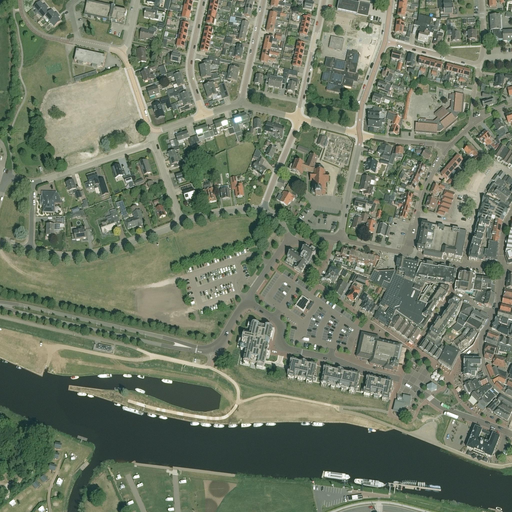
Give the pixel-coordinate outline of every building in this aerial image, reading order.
[(305,2),(305,0),(298,0),(298,1),(302,2),(302,5),(301,9),(305,10),(312,12),(314,4),(306,2),(305,2)] [(340,0),(339,0),(337,11),(368,17),(368,16),(368,15),(369,11),(370,5),(360,3),(360,0),(358,0),(340,0),(341,0),(340,0)] [(444,9),(452,9),(454,9),(453,5),(453,4),(452,4),(452,3),(446,3),(445,0),(439,0),(440,6),(442,6),(444,7),(444,9)] [(275,11),(282,13),(283,10),(278,9),(278,6),(281,7),(282,6),(285,7),(285,6),(290,8),(291,5),(285,4),(279,2),(279,3),(272,1),(271,7),(276,8),(275,11)] [(43,5),(40,2),(33,8),(38,13),(47,6),(45,4),(43,5)] [(253,6),(245,4),(241,3),(237,2),(237,5),(238,5),(240,6),(246,7),(245,10),(252,12),(253,6)] [(112,8),(87,3),(84,15),(89,16),(88,17),(109,22),(109,20),(112,21),(111,22),(124,25),(127,12),(115,10),(115,7),(114,7),(112,7),(112,8)] [(42,19),(45,16),(49,13),(47,10),(48,8),(47,6),(38,13),(42,19)] [(245,10),(239,9),(239,12),(245,13),(244,16),(251,18),(252,12),(245,10)] [(453,14),(454,14),(454,12),(454,10),(454,9),(452,9),(444,9),(444,12),(442,13),(440,13),(441,19),(450,19),(449,15),(452,15),(453,15),(453,13),(453,14)] [(45,16),(50,22),(58,15),(56,13),(55,14),(52,10),(49,13),(45,16)] [(154,20),(158,21),(159,17),(155,16),(156,12),(146,10),(144,18),(154,20)] [(286,17),(290,18),(290,16),(289,15),(286,15),(287,14),(282,13),(275,11),(274,14),(270,13),(269,19),(276,21),(277,18),(280,19),(280,16),(286,18),(286,17)] [(60,17),(58,15),(50,22),(54,27),(61,21),(58,18),(60,17)] [(435,27),(430,26),(432,19),(419,15),(418,22),(415,22),(414,26),(420,27),(419,30),(418,34),(417,34),(416,40),(418,40),(418,41),(424,43),(424,42),(427,42),(429,37),(430,33),(433,34),(434,30),(435,27)] [(511,31),(501,32),(500,16),(490,17),(491,31),(492,31),(492,35),(499,41),(500,41),(500,43),(503,43),(503,42),(511,41),(511,31)] [(455,33),(455,29),(451,29),(451,24),(447,24),(447,31),(451,31),(451,33),(452,33),(452,41),(460,41),(459,33),(455,33)] [(240,35),(247,36),(248,30),(241,29),(235,27),(234,30),(238,31),(241,32),(240,35)] [(142,30),(139,40),(146,42),(146,39),(153,41),(154,33),(156,33),(157,30),(149,28),(149,31),(142,30)] [(443,39),(442,39),(444,34),(438,32),(438,34),(435,33),(434,38),(435,38),(433,45),(440,47),(443,39)] [(237,40),(239,41),(245,42),(247,36),(240,35),(234,33),(233,36),(238,37),(237,40)] [(329,48),(342,51),(342,50),(344,40),(331,37),(329,48)] [(213,49),(213,48),(214,46),(210,45),(210,42),(203,40),(202,46),(209,48),(213,49)] [(137,50),(138,63),(146,63),(145,49),(137,50)] [(82,63),(84,52),(77,50),(74,61),(82,63)] [(169,51),(162,50),(160,50),(159,52),(160,52),(159,54),(158,58),(159,58),(158,60),(157,64),(158,66),(160,65),(159,65),(160,65),(161,60),(161,59),(162,59),(162,55),(161,55),(162,53),(168,55),(169,51)] [(243,54),(230,51),(229,53),(232,54),(232,57),(242,60),(243,54)] [(356,80),(357,81),(358,80),(358,78),(359,75),(356,75),(356,73),(360,56),(357,55),(358,52),(353,51),(353,52),(350,52),(348,51),(346,63),(336,61),(326,59),(324,68),(325,68),(324,73),(323,73),(321,82),(328,84),(327,91),(342,95),(344,87),(352,89),(354,82),(356,82),(356,80)] [(89,65),(91,53),(84,52),(82,63),(83,63),(83,65),(86,65),(86,64),(89,65)] [(402,55),(393,52),(391,59),(399,61),(400,61),(402,55)] [(94,54),(91,53),(89,65),(96,66),(98,55),(94,54)] [(100,67),(103,68),(106,57),(98,55),(96,66),(97,67),(97,68),(100,68),(100,67)] [(168,58),(166,63),(174,65),(174,63),(180,64),(181,57),(172,55),(169,55),(168,58)] [(415,69),(413,68),(413,65),(414,65),(415,61),(414,61),(415,57),(409,55),(407,63),(406,66),(409,67),(408,72),(413,74),(414,74),(415,69)] [(275,59),(269,58),(262,56),(261,63),(268,64),(268,61),(275,62),(278,62),(278,60),(275,59)] [(220,60),(219,63),(231,65),(230,68),(229,74),(232,75),(238,76),(240,70),(238,70),(239,66),(231,65),(232,62),(220,60)] [(210,62),(203,63),(203,66),(200,67),(201,73),(210,72),(209,66),(210,66),(210,62)] [(436,76),(438,70),(441,71),(443,64),(437,63),(434,75),(436,76)] [(447,65),(447,68),(445,67),(444,71),(449,73),(448,76),(446,76),(445,81),(442,80),(441,83),(448,85),(450,79),(451,76),(451,73),(452,73),(453,67),(447,65)] [(287,79),(288,75),(289,72),(289,70),(285,70),(284,74),(281,73),(280,77),(283,78),(283,79),(287,79)] [(384,70),(382,76),(391,80),(394,73),(384,70)] [(74,78),(75,82),(97,75),(96,71),(89,74),(74,78)] [(145,83),(155,79),(153,75),(150,76),(148,71),(142,73),(145,83)] [(181,74),(177,75),(175,72),(167,74),(168,78),(172,77),(172,78),(175,78),(176,82),(183,80),(181,74)] [(210,72),(201,73),(202,79),(206,79),(207,82),(213,80),(214,80),(219,79),(218,77),(217,77),(217,74),(213,75),(213,74),(211,75),(210,72)] [(232,75),(229,74),(222,73),(221,76),(224,76),(223,81),(226,82),(227,83),(230,84),(231,83),(231,81),(237,83),(238,76),(232,75)] [(258,74),(257,76),(255,85),(261,86),(263,77),(264,75),(258,74)] [(494,87),(502,89),(503,85),(504,78),(496,77),(494,87)] [(276,79),(274,88),(281,90),(283,80),(276,79)] [(287,92),(294,94),(295,88),(297,88),(299,81),(290,79),(287,92)] [(174,94),(179,92),(178,88),(184,86),(183,80),(176,82),(172,83),(172,85),(173,85),(175,89),(166,92),(168,96),(174,94)] [(161,86),(162,90),(165,89),(163,81),(157,83),(158,87),(161,86)] [(378,89),(381,90),(380,92),(390,95),(391,92),(390,91),(391,87),(380,83),(378,89)] [(204,87),(206,93),(215,90),(213,84),(204,87)] [(157,87),(147,90),(150,98),(160,95),(157,87)] [(216,93),(215,90),(206,93),(209,99),(212,97),(213,101),(222,98),(220,94),(219,95),(218,92),(216,93)] [(456,94),(452,94),(452,96),(449,96),(449,100),(452,100),(451,108),(446,111),(443,108),(435,115),(438,118),(434,122),(426,122),(426,120),(420,120),(419,125),(416,124),(415,133),(437,135),(437,133),(440,133),(444,129),(446,131),(457,121),(456,120),(460,116),(460,113),(463,113),(464,95),(456,94)] [(482,102),(483,108),(494,105),(491,95),(483,94),(482,97),(487,98),(487,100),(482,102)] [(391,98),(385,96),(384,99),(375,95),(372,102),(380,105),(381,101),(384,103),(385,100),(394,103),(395,100),(391,98)] [(170,103),(169,99),(168,97),(160,100),(162,105),(170,103)] [(191,101),(190,102),(189,99),(183,101),(178,103),(179,106),(184,104),(185,107),(188,106),(189,106),(192,105),(191,101)] [(163,114),(160,103),(152,106),(156,116),(163,114)] [(91,106),(92,113),(101,112),(100,105),(91,106)] [(115,109),(107,111),(109,120),(117,117),(115,109)] [(382,113),(382,110),(379,109),(376,109),(376,112),(369,111),(368,119),(369,119),(379,120),(380,113),(382,113)] [(105,113),(96,116),(99,123),(107,120),(105,113)] [(240,123),(242,122),(240,116),(234,118),(236,123),(232,125),(235,134),(241,132),(238,126),(240,125),(240,124),(240,123)] [(396,136),(399,128),(401,129),(403,123),(400,122),(401,119),(395,117),(392,125),(393,126),(390,133),(396,136)] [(379,120),(369,119),(368,127),(379,128),(380,123),(385,124),(385,121),(380,120),(379,120)] [(230,136),(235,134),(232,125),(228,126),(226,120),(220,121),(224,131),(227,129),(230,136)] [(223,131),(224,131),(220,121),(214,123),(216,130),(217,130),(220,129),(221,131),(223,130),(223,131)] [(503,127),(500,121),(497,122),(496,122),(494,123),(494,124),(498,131),(496,132),(499,136),(506,132),(503,127)] [(285,128),(267,123),(265,132),(283,137),(285,128)] [(63,138),(73,136),(70,127),(61,129),(63,138)] [(48,130),(50,139),(59,136),(56,128),(48,130)] [(203,134),(201,128),(195,130),(197,136),(194,137),(196,143),(196,146),(200,145),(198,139),(204,137),(203,134)] [(191,148),(196,146),(196,143),(194,137),(190,139),(188,132),(182,134),(184,141),(188,139),(191,148)] [(485,132),(481,135),(490,145),(492,144),(488,140),(491,138),(485,132)] [(178,143),(184,141),(182,134),(176,136),(177,140),(173,141),(175,147),(179,146),(178,146),(179,146),(178,143)] [(495,151),(490,145),(481,135),(477,139),(482,145),(485,143),(488,147),(487,148),(493,154),(495,151)] [(324,148),(326,141),(324,141),(325,137),(320,137),(317,145),(322,147),(324,148)] [(59,140),(54,142),(57,150),(62,148),(59,140)] [(381,159),(389,161),(391,156),(389,155),(391,148),(382,145),(381,147),(380,147),(378,153),(382,155),(381,159)] [(97,148),(100,156),(106,154),(104,146),(97,148)] [(175,147),(172,148),(174,152),(168,154),(170,160),(177,157),(180,156),(179,154),(176,155),(175,152),(180,150),(179,146),(175,147)] [(476,165),(476,164),(482,159),(478,155),(475,152),(470,146),(469,147),(468,147),(464,150),(469,156),(472,154),(475,157),(472,160),(473,161),(471,162),(474,166),(476,165)] [(494,157),(497,159),(496,161),(499,162),(506,150),(501,146),(494,157)] [(272,159),(276,150),(269,147),(265,156),(272,159)] [(389,165),(391,165),(392,166),(393,166),(395,158),(402,159),(403,149),(397,149),(396,155),(392,155),(389,165)] [(428,161),(429,161),(430,159),(432,155),(428,153),(429,153),(425,151),(416,150),(416,153),(422,154),(423,155),(421,157),(422,157),(421,158),(424,160),(424,159),(428,161)] [(511,154),(506,150),(499,162),(501,164),(502,162),(505,164),(511,154)] [(316,194),(316,196),(319,196),(322,196),(322,195),(325,195),(326,183),(328,183),(329,177),(329,174),(325,174),(325,172),(324,172),(323,171),(323,170),(322,168),(321,168),(320,168),(319,168),(318,168),(317,169),(315,168),(318,158),(311,155),(307,165),(304,164),(305,163),(301,162),(301,163),(295,161),(293,166),(291,165),(289,170),(292,171),(293,172),(295,173),(297,173),(302,175),(303,171),(307,172),(311,174),(310,180),(310,182),(313,182),(312,191),(313,191),(312,193),(312,194),(313,194),(313,195),(314,195),(315,195),(316,194)] [(180,156),(177,157),(170,160),(171,162),(170,162),(171,167),(175,166),(176,166),(177,168),(186,165),(185,161),(184,161),(182,162),(180,156)] [(457,156),(453,161),(459,166),(463,161),(462,160),(462,159),(459,157),(457,156)] [(257,162),(252,169),(262,176),(267,170),(262,166),(264,162),(259,159),(257,163),(257,162)] [(375,173),(377,162),(368,160),(366,171),(375,173)] [(151,173),(147,161),(140,163),(144,176),(151,173)] [(453,161),(449,165),(455,170),(459,166),(453,161)] [(416,169),(423,173),(423,172),(422,172),(424,166),(418,164),(416,169)] [(455,170),(449,165),(445,170),(451,175),(455,170)] [(112,168),(116,178),(123,176),(120,166),(112,168)] [(410,174),(420,178),(423,173),(416,169),(414,173),(410,171),(409,171),(407,174),(409,174),(410,174)] [(447,179),(451,175),(445,170),(441,174),(443,176),(442,177),(445,179),(445,178),(447,179)] [(496,183),(495,185),(499,188),(504,182),(505,182),(507,183),(511,179),(508,177),(508,178),(505,176),(505,175),(501,172),(498,177),(496,176),(492,181),(496,183)] [(108,194),(104,179),(99,181),(96,173),(87,176),(89,183),(85,184),(87,190),(94,187),(98,185),(102,197),(108,194)] [(184,174),(176,177),(178,182),(179,184),(183,182),(182,180),(186,179),(184,174)] [(411,181),(418,184),(420,178),(410,174),(409,174),(409,175),(409,176),(412,177),(411,181)] [(363,177),(361,184),(374,186),(375,182),(376,177),(369,175),(368,178),(363,177)] [(126,184),(129,183),(131,189),(134,188),(133,182),(131,176),(124,178),(126,184)] [(231,178),(232,191),(235,190),(236,198),(244,197),(242,185),(237,186),(236,178),(231,178)] [(407,182),(410,183),(409,187),(414,189),(416,184),(417,184),(418,184),(411,181),(408,179),(407,182)] [(66,184),(68,188),(67,189),(68,192),(69,191),(69,192),(72,191),(74,195),(75,194),(77,200),(82,198),(80,192),(77,193),(76,190),(73,181),(66,184)] [(504,205),(508,208),(511,203),(511,202),(511,197),(503,191),(506,186),(504,182),(499,188),(495,185),(494,184),(494,185),(493,184),(490,188),(489,189),(490,190),(488,193),(493,196),(505,204),(504,205)] [(371,196),(373,191),(374,186),(361,184),(360,190),(365,192),(365,195),(371,196)] [(434,185),(430,193),(436,195),(437,191),(441,193),(442,189),(444,190),(450,190),(451,186),(442,184),(442,185),(440,185),(439,187),(434,185)] [(196,199),(193,190),(191,185),(184,187),(186,192),(183,193),(186,201),(190,199),(191,200),(196,199)] [(285,191),(296,197),(298,194),(288,185),(285,191)] [(203,191),(206,204),(216,202),(213,189),(211,189),(210,186),(204,187),(205,191),(203,191)] [(230,199),(229,190),(221,191),(222,200),(230,199)] [(443,198),(440,206),(449,209),(450,209),(453,200),(453,199),(455,194),(445,191),(444,195),(442,195),(441,197),(443,198)] [(279,195),(277,200),(280,202),(280,203),(287,207),(291,201),(293,202),(294,199),(284,192),(282,195),(284,196),(283,198),(279,195)] [(55,204),(62,204),(59,194),(54,194),(53,194),(53,193),(43,193),(43,198),(43,200),(41,199),(41,205),(44,205),(44,209),(54,210),(54,202),(55,202),(55,204)] [(497,216),(504,220),(504,219),(505,219),(506,217),(510,209),(484,196),(483,198),(482,205),(483,205),(482,207),(482,208),(487,210),(497,216)] [(373,206),(373,204),(374,203),(365,198),(364,202),(356,200),(354,207),(365,209),(366,205),(373,206)] [(438,201),(429,198),(426,207),(435,209),(438,201)] [(126,219),(129,218),(123,202),(116,204),(118,209),(120,208),(124,220),(125,221),(126,220),(126,219)] [(401,212),(408,214),(410,208),(399,205),(398,207),(402,208),(401,212)] [(448,214),(449,209),(440,206),(437,214),(444,216),(445,213),(448,214)] [(137,226),(138,229),(142,227),(141,225),(145,224),(144,224),(140,212),(140,211),(138,212),(137,207),(132,208),(133,214),(135,219),(125,222),(127,230),(137,226)] [(163,207),(156,209),(158,215),(157,216),(158,218),(159,218),(159,219),(166,216),(163,207)] [(479,216),(478,221),(490,223),(494,224),(495,223),(495,221),(502,222),(504,220),(497,216),(487,210),(482,208),(481,213),(480,212),(479,216)] [(102,223),(103,226),(101,227),(103,233),(104,233),(105,234),(107,233),(107,232),(116,229),(116,228),(113,221),(119,219),(117,213),(111,215),(111,217),(106,219),(107,221),(102,223)] [(355,218),(352,228),(360,230),(362,223),(366,224),(368,216),(362,214),(361,220),(355,218)] [(47,225),(47,236),(54,236),(55,230),(60,230),(60,225),(62,225),(63,220),(57,219),(57,224),(54,224),(54,225),(47,225)] [(368,222),(366,232),(373,234),(376,224),(375,223),(376,220),(372,219),(371,222),(368,222)] [(487,237),(490,223),(478,221),(477,221),(478,221),(477,227),(475,233),(475,234),(475,235),(487,238),(487,237)] [(500,234),(502,222),(495,221),(495,223),(494,224),(493,232),(500,234)] [(423,256),(442,259),(442,255),(447,256),(448,255),(455,256),(462,257),(467,232),(460,231),(460,230),(453,229),(444,227),(442,227),(439,226),(429,225),(422,223),(421,229),(419,229),(417,244),(419,245),(417,250),(424,252),(423,256)] [(484,260),(484,261),(485,262),(486,261),(497,262),(499,245),(491,244),(493,232),(494,224),(490,223),(487,237),(487,238),(485,255),(484,260)] [(377,235),(384,237),(388,238),(388,237),(391,228),(380,225),(377,235)] [(75,235),(72,235),(72,240),(76,240),(76,241),(80,240),(80,239),(87,238),(85,228),(81,228),(81,231),(75,232),(75,235)] [(491,244),(499,245),(500,234),(493,232),(491,244)] [(487,238),(475,235),(472,247),(471,247),(469,253),(470,254),(485,255),(487,238)] [(310,249),(306,246),(301,253),(300,255),(299,256),(292,251),(287,258),(288,259),(285,262),(289,265),(288,265),(289,265),(289,264),(294,268),(294,269),(299,273),(301,274),(304,270),(306,267),(307,268),(312,261),(311,260),(316,253),(315,252),(317,250),(312,246),(310,249)] [(344,259),(347,249),(343,247),(341,253),(337,252),(335,257),(340,259),(340,258),(344,259)] [(353,261),(356,250),(355,250),(352,249),(351,250),(348,262),(353,263),(353,261)] [(374,254),(370,265),(374,266),(374,267),(375,267),(377,259),(379,260),(380,257),(378,256),(375,255),(374,254)] [(484,260),(485,255),(470,254),(469,260),(477,261),(484,262),(484,261),(484,260)] [(397,272),(396,275),(404,278),(403,280),(405,281),(413,284),(422,263),(420,262),(418,262),(417,262),(416,262),(416,261),(415,261),(415,262),(406,260),(399,258),(399,260),(397,260),(396,267),(397,267),(397,272)] [(457,270),(457,269),(453,269),(453,267),(452,267),(448,267),(448,266),(448,267),(439,265),(439,266),(435,265),(434,265),(431,265),(431,264),(430,264),(430,265),(428,264),(426,264),(426,263),(426,264),(422,263),(413,284),(423,288),(425,284),(431,285),(431,283),(436,284),(450,286),(450,285),(451,285),(452,284),(452,282),(453,283),(454,283),(455,276),(456,276),(457,270)] [(335,269),(331,267),(324,279),(334,284),(338,277),(334,275),(335,273),(338,275),(340,271),(336,268),(335,269)] [(371,276),(369,280),(368,281),(372,283),(374,284),(380,273),(379,273),(380,272),(377,272),(374,270),(374,271),(371,276)] [(403,280),(404,278),(396,275),(397,272),(395,272),(392,279),(388,277),(388,272),(386,272),(380,272),(379,273),(380,273),(374,284),(384,289),(387,290),(386,293),(382,300),(380,304),(378,310),(375,316),(376,316),(375,318),(378,320),(378,321),(381,323),(385,326),(385,325),(389,328),(390,326),(391,327),(390,329),(409,342),(413,344),(420,334),(425,327),(428,323),(425,321),(426,319),(422,316),(427,305),(419,302),(417,301),(423,288),(413,284),(405,281),(403,280)] [(477,279),(475,278),(476,276),(459,274),(459,275),(458,275),(459,276),(458,284),(456,284),(456,285),(455,285),(455,286),(456,286),(454,292),(463,293),(463,294),(464,294),(468,294),(468,295),(470,295),(469,298),(475,300),(478,293),(480,278),(477,278),(477,279)] [(366,287),(368,281),(369,280),(366,279),(358,276),(357,276),(354,282),(360,285),(366,287)] [(495,286),(495,285),(494,280),(493,280),(493,279),(483,278),(480,278),(478,293),(494,295),(495,286)] [(339,281),(334,292),(341,296),(347,285),(339,281)] [(353,287),(350,291),(352,292),(348,298),(348,299),(352,302),(354,302),(358,296),(358,295),(360,292),(361,290),(360,289),(361,288),(354,283),(352,287),(353,287)] [(427,305),(422,316),(426,319),(425,321),(428,323),(431,319),(434,315),(432,313),(435,308),(439,302),(440,300),(443,302),(445,298),(445,297),(448,293),(449,292),(449,290),(449,288),(433,285),(432,287),(430,286),(419,302),(427,305)] [(494,295),(478,293),(475,300),(474,302),(483,305),(492,308),(494,301),(495,295),(494,295)] [(302,296),(295,306),(296,307),(300,310),(302,311),(305,310),(309,301),(309,302),(310,301),(302,296)] [(428,336),(440,344),(442,341),(442,340),(440,339),(443,334),(454,324),(462,303),(462,302),(458,300),(454,297),(451,302),(448,306),(450,307),(447,312),(446,312),(443,318),(441,320),(439,319),(436,323),(437,323),(433,327),(430,332),(428,336)] [(369,312),(374,305),(374,304),(367,299),(361,308),(368,313),(369,312)] [(380,304),(382,300),(380,299),(379,303),(377,307),(374,305),(369,312),(374,316),(375,316),(378,310),(380,304)] [(461,314),(484,326),(488,319),(487,319),(488,318),(487,316),(481,312),(480,314),(474,311),(474,309),(464,305),(461,314)] [(502,305),(500,312),(511,315),(511,314),(511,308),(511,309),(511,307),(502,305)] [(496,318),(508,321),(511,321),(511,314),(511,315),(500,312),(499,312),(497,318),(496,318)] [(476,331),(478,332),(479,333),(484,327),(484,326),(461,314),(460,314),(459,318),(459,319),(457,324),(463,327),(466,324),(476,330),(476,331)] [(508,321),(496,318),(494,322),(495,322),(499,323),(499,324),(502,324),(502,325),(507,326),(508,321)] [(499,324),(495,322),(494,322),(492,329),(492,330),(497,332),(500,325),(500,324),(499,324)] [(264,367),(265,365),(265,362),(266,360),(266,359),(268,352),(268,351),(269,346),(268,346),(269,342),(270,342),(273,329),(265,327),(260,326),(252,324),(250,335),(244,334),(242,341),(243,341),(242,346),(241,346),(240,350),(244,351),(244,350),(246,351),(244,362),(251,364),(257,365),(264,367)] [(463,328),(463,327),(457,324),(451,329),(457,333),(462,329),(463,328)] [(465,339),(469,344),(471,341),(478,332),(476,331),(476,330),(466,324),(463,327),(463,328),(466,329),(462,335),(466,337),(465,339)] [(500,333),(502,334),(504,330),(505,327),(500,325),(497,332),(500,333)] [(447,332),(445,337),(444,337),(444,338),(443,337),(442,340),(442,341),(440,344),(441,344),(446,346),(451,348),(451,347),(455,341),(451,340),(453,335),(447,332)] [(497,347),(499,342),(501,338),(499,337),(489,333),(485,342),(497,347)] [(397,371),(399,364),(396,364),(400,347),(378,342),(379,338),(362,334),(359,347),(357,358),(371,361),(370,365),(384,368),(384,371),(393,373),(393,370),(397,371)] [(440,344),(441,344),(440,344),(428,336),(424,341),(419,348),(435,359),(438,361),(445,347),(440,344)] [(501,338),(499,342),(497,347),(500,348),(504,349),(507,340),(501,338)] [(469,344),(465,339),(464,339),(453,347),(455,349),(455,348),(461,353),(470,346),(469,344)] [(511,348),(511,341),(507,340),(504,349),(500,348),(499,353),(509,354),(511,355),(511,350),(511,348)] [(484,352),(494,356),(495,355),(498,356),(499,353),(500,348),(497,347),(487,344),(484,352)] [(446,347),(439,363),(442,364),(452,371),(460,353),(451,347),(451,348),(446,346),(445,346),(446,347)] [(492,362),(494,356),(484,352),(484,359),(492,362)] [(482,372),(477,375),(477,373),(477,370),(480,370),(480,366),(480,365),(480,362),(481,360),(480,360),(479,355),(478,355),(479,360),(476,360),(465,360),(464,361),(465,361),(465,364),(464,364),(464,366),(465,366),(464,377),(471,377),(472,381),(484,377),(482,372)] [(492,365),(504,369),(506,359),(495,356),(492,365)] [(389,399),(389,400),(391,394),(390,394),(391,393),(392,393),(392,392),(393,392),(394,388),(393,388),(392,388),(393,383),(383,381),(378,380),(377,380),(377,379),(367,377),(360,376),(360,375),(350,373),(344,372),(337,370),(337,371),(337,370),(332,369),(324,367),(324,368),(317,366),(310,364),(307,364),(301,362),(298,362),(298,361),(291,360),(290,365),(290,366),(289,366),(288,370),(289,370),(289,371),(289,372),(288,376),(288,377),(313,382),(336,387),(341,389),(346,390),(349,390),(374,396),(379,397),(382,398),(389,399)] [(497,370),(499,375),(494,376),(492,369),(491,367),(489,366),(487,367),(488,371),(492,380),(495,378),(499,376),(506,379),(508,374),(497,370)] [(506,379),(499,376),(495,378),(492,380),(494,384),(498,382),(504,384),(504,385),(507,386),(509,380),(506,379)] [(484,377),(478,380),(482,388),(488,385),(484,377)] [(476,380),(474,382),(472,383),(469,383),(465,385),(469,395),(480,389),(476,380)] [(427,386),(433,392),(438,387),(432,381),(427,386)] [(502,391),(505,394),(511,397),(511,389),(509,388),(507,390),(505,388),(498,382),(495,385),(502,391)] [(478,403),(484,397),(492,388),(489,385),(480,390),(471,396),(478,403)] [(496,392),(492,388),(484,397),(486,395),(478,403),(485,409),(496,397),(499,394),(497,392),(496,392)] [(397,396),(397,402),(396,402),(394,411),(402,413),(404,406),(409,407),(411,399),(403,397),(403,399),(397,396)] [(502,404),(506,406),(509,400),(501,396),(500,397),(498,401),(502,404)] [(496,400),(487,410),(491,414),(500,404),(496,400)] [(502,404),(498,408),(511,416),(511,412),(511,409),(506,406),(502,404)] [(507,422),(511,416),(498,408),(493,414),(507,422)] [(473,451),(484,456),(485,455),(491,458),(500,437),(493,434),(489,443),(479,439),(482,430),(475,428),(467,448),(473,451)]
